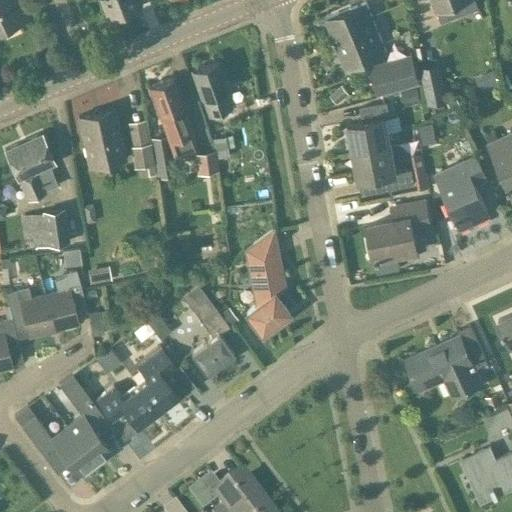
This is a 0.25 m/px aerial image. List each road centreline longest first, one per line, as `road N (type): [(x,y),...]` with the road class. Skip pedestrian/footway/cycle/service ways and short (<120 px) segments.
road 1 (residential): [(342,341),(279,0)]
road 2 (residential): [(112,511),(342,341)]
road 3 (secondary): [(87,75),(271,0)]
road 4 (residential): [(342,341),(511,261)]
road 5 (residential): [(374,511),(342,341)]
road 6 (residential): [(71,511),(0,415)]
